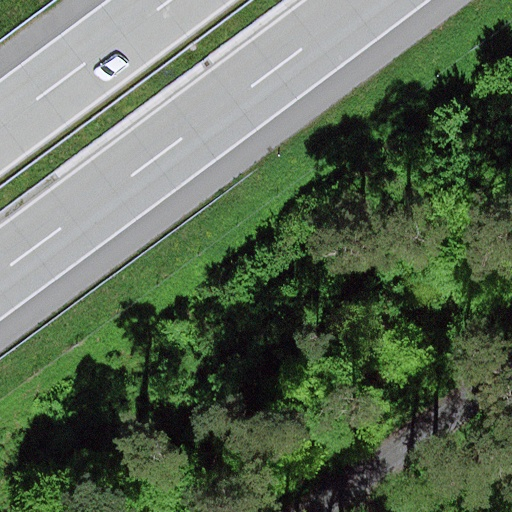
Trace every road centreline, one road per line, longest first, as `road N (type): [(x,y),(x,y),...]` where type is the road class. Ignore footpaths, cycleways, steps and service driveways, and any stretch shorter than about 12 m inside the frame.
road 1 (motorway): [(0,272),(256,95),(376,0)]
road 2 (track): [(511,371),(313,511)]
road 3 (motorway): [(165,0),(0,116)]
